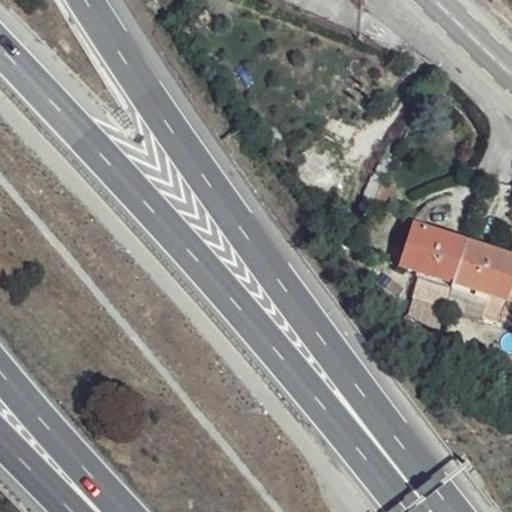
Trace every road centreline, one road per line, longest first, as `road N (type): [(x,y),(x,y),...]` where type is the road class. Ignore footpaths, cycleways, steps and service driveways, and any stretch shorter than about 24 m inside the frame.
road 1 (motorway): [(423,503),(336,419),(165,213),(0,39)]
road 2 (motorway): [(423,503),(370,404),(97,0)]
road 3 (motorway): [(0,367),(125,511)]
